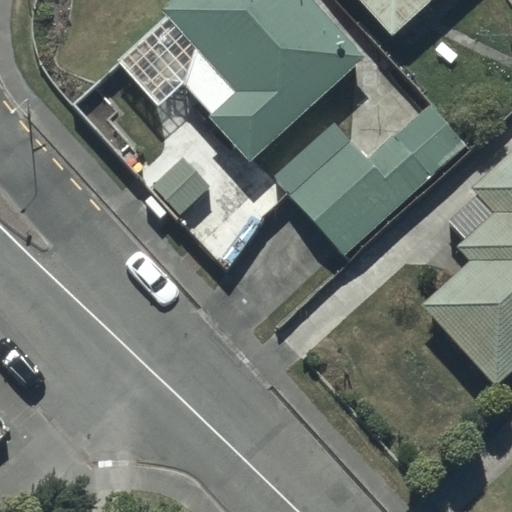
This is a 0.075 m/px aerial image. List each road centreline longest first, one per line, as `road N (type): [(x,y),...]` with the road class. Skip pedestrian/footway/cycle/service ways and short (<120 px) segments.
road 1 (residential): [(0,141),(87,236),(152,367)]
road 2 (residential): [(301,511),(152,367)]
road 3 (residential): [(152,367),(27,299),(0,272)]
